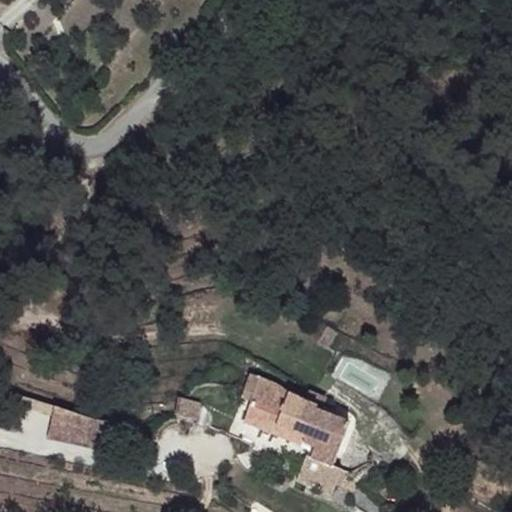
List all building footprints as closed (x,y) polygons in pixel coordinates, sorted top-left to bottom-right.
[(253,400),(245,421),(293,442),(297,432),(307,436),(303,446),(313,451),(310,460),(331,471),(350,428),(309,402),(289,394),(282,386),(263,378),(251,381),(249,385),(258,388),(253,400)] [(249,385),(243,397),(253,400),(258,388),(249,385)] [(181,401),(180,419),(200,421),(202,403),(181,401)] [(297,432),(293,442),(303,446),(307,436),(297,432)] [(300,467),(294,485),(315,493),(322,476),(300,467)]
